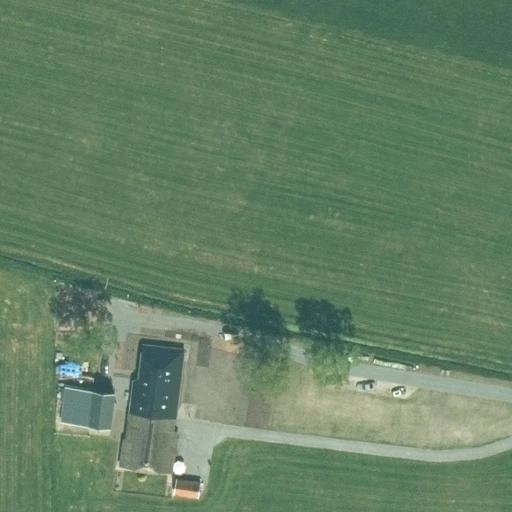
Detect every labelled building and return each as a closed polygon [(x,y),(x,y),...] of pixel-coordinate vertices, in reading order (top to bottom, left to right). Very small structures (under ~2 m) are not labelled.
[(23,293),(45,293),(45,275),(24,275),(23,293)] [(207,326),(206,346),(242,347),(242,327),(207,326)] [(133,379),(129,412),(173,417),(173,418),(175,418),(182,361),(184,349),(143,344),(139,377),(133,379)] [(110,427),(114,393),(65,387),(61,421),(110,427)] [(124,438),(120,465),(172,471),(176,432),(172,429),(173,418),(173,417),(129,412),(126,438),(124,438)] [(197,497),(200,481),(176,477),(173,492),(197,497)]
